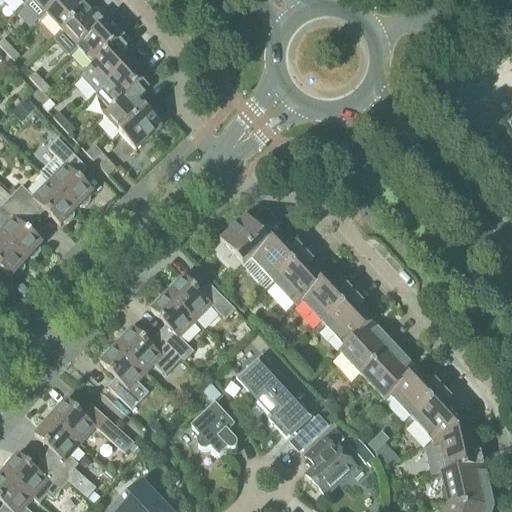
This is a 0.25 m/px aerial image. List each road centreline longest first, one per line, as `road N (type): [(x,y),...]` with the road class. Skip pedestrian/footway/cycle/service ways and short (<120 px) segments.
road 1 (residential): [(511,411),(325,208),(272,207),(220,159)]
road 2 (residential): [(0,402),(220,159)]
road 3 (residential): [(220,159),(186,118),(180,56),(126,0)]
road 4 (secondary): [(372,91),(381,54),(364,18),(345,7),(306,7)]
road 5 (secondary): [(346,108),(449,187)]
road 6 (secondary): [(449,187),(372,91)]
